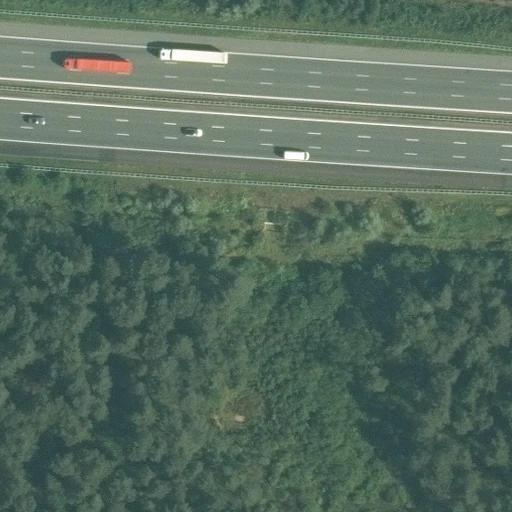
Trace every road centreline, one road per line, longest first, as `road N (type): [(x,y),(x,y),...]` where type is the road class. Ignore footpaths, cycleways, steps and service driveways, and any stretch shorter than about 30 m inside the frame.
road 1 (motorway): [(0,117),(511,152)]
road 2 (motorway): [(511,93),(0,60)]
